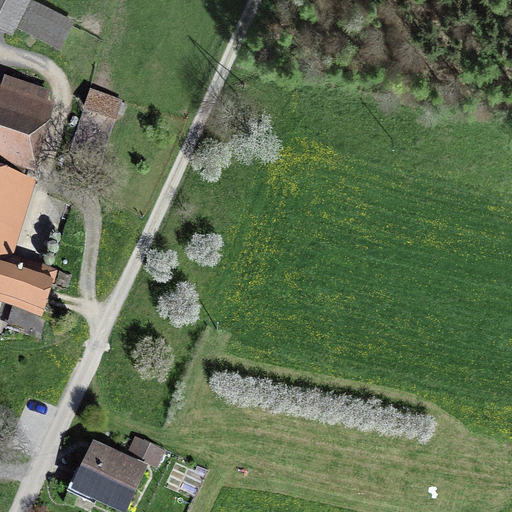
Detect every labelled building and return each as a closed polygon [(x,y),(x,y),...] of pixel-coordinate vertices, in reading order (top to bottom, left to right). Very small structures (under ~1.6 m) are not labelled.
[(21,0),(0,0),(0,21),(8,26),(21,0)] [(66,22),(31,3),(21,21),(57,40),(66,22)] [(0,155),(23,162),(26,163),(48,93),(5,80),(1,92),(0,91),(0,155)] [(120,102),(91,92),(86,108),(115,118),(120,102)] [(0,296),(6,298),(4,303),(17,307),(10,329),(32,336),(40,338),(48,314),(40,312),(41,309),(48,284),(0,269),(0,237),(23,162),(0,155),(0,296)] [(138,440),(131,453),(155,465),(162,451),(138,440)] [(91,454),(75,489),(123,511),(125,511),(145,471),(116,458),(113,465),(91,454)]
